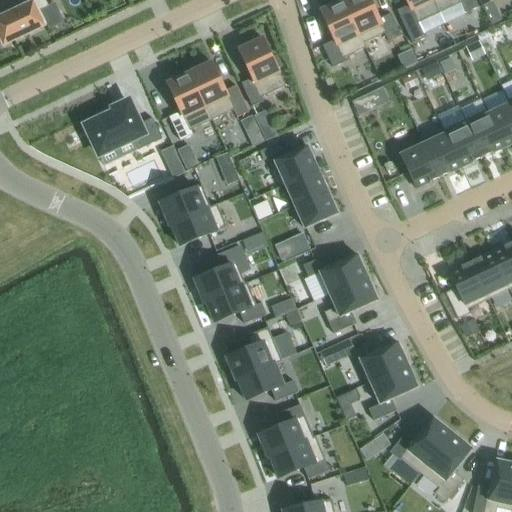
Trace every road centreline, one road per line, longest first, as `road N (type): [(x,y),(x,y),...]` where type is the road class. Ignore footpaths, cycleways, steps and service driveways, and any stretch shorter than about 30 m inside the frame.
road 1 (residential): [(232,511),(123,245),(95,220),(0,171)]
road 2 (residential): [(284,0),(375,248)]
road 3 (residential): [(0,103),(220,0)]
road 4 (residential): [(511,427),(456,394),(385,271)]
road 5 (residential): [(511,185),(375,248)]
